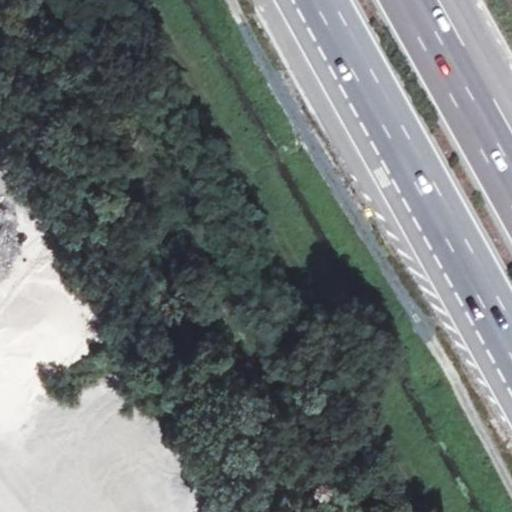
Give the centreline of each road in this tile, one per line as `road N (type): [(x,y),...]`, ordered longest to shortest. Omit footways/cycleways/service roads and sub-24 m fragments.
road 1 (motorway): [(322,0),(511,338)]
road 2 (motorway): [(511,158),(423,0)]
